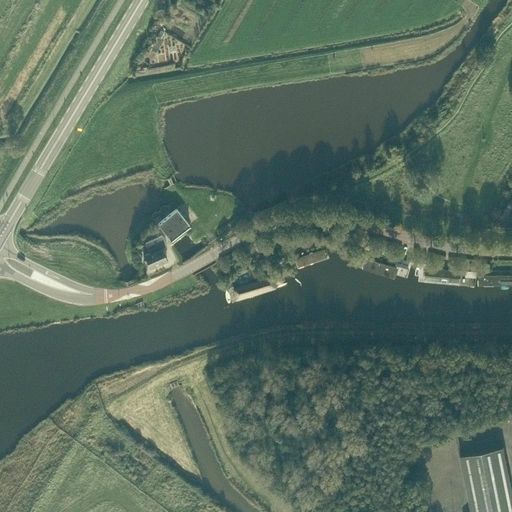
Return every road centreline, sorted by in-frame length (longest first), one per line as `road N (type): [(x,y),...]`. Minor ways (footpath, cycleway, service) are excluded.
road 1 (tertiary): [(186,269),(265,228),(304,220),(511,251)]
road 2 (primary): [(0,236),(141,0)]
road 3 (tertiary): [(106,295),(49,275),(0,236)]
